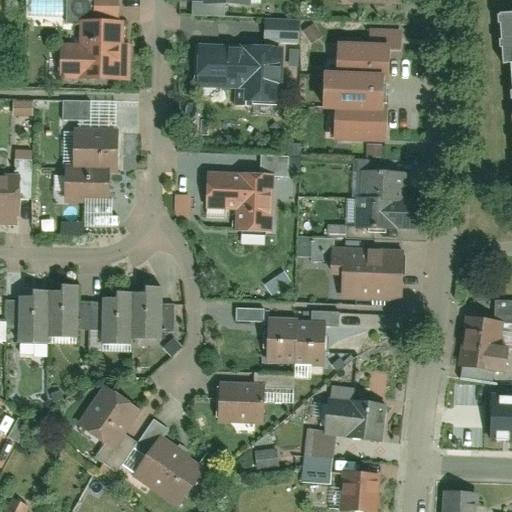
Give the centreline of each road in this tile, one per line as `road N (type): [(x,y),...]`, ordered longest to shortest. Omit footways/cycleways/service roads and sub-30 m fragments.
road 1 (residential): [(448,0),(445,222),(417,467)]
road 2 (residential): [(153,0),(152,228)]
road 3 (residential): [(152,228),(175,240),(191,265),(194,339),(184,380)]
road 4 (residential): [(152,228),(107,253),(0,253)]
